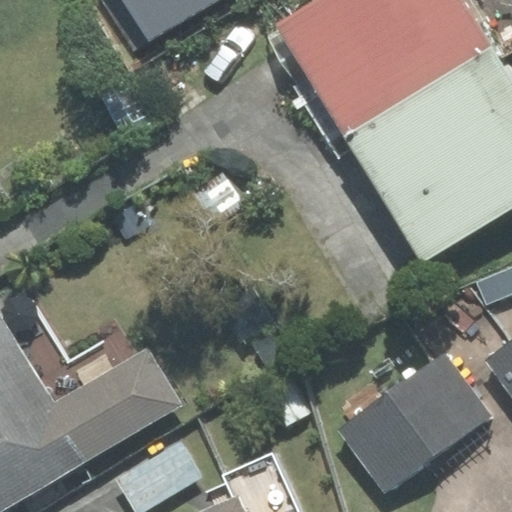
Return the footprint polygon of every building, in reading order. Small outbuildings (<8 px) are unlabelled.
[(117,0),(145,44),(216,0),(117,0)] [(323,0),(279,27),(347,137),(491,50),(460,0),(323,0)] [(511,84),(491,50),(347,137),(423,261),(511,207),(511,84)] [(2,318),(0,316),(0,509),(180,404),(147,349),(136,356),(120,330),(69,360),(33,299),(2,318)] [(511,343),(488,360),(511,394),(511,343)] [(444,359),(347,429),(389,488),(487,418),(444,359)] [(140,511),(202,477),(182,441),(119,477),(138,511),(140,511)] [(207,511),(297,511),(272,455),(225,476),(235,499),(207,511)]
